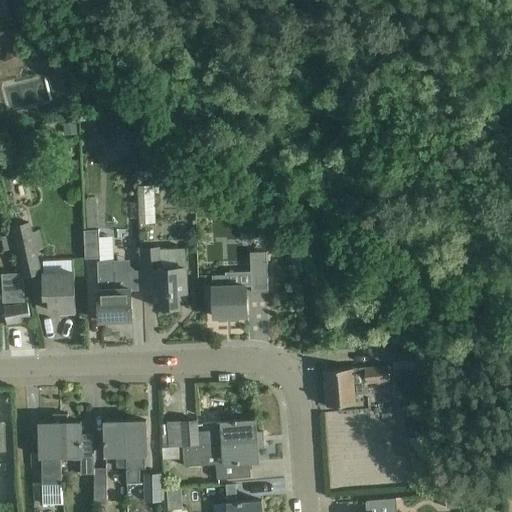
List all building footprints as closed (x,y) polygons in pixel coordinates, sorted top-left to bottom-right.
[(21,0),(14,2),(18,23),(27,22),(25,14),(29,13),(26,0),(21,0)] [(118,123),(109,137),(125,148),(134,134),(118,123)] [(69,160),(75,150),(64,143),(58,154),(69,160)] [(138,184),(137,221),(153,222),(154,185),(138,184)] [(14,225),(19,247),(25,275),(40,271),(35,252),(44,249),(40,231),(33,233),(30,222),(14,225)] [(249,225),(240,236),(251,245),(260,233),(249,225)] [(84,228),(84,229),(84,246),(85,257),(99,256),(98,228),(84,228)] [(158,247),(142,248),(142,271),(143,291),(155,291),(156,307),(180,306),(179,291),(187,291),(186,271),(186,267),(185,267),(184,249),(182,249),(158,250),(158,247)] [(268,292),(267,253),(251,253),(252,293),(268,292)] [(113,258),(98,259),(99,295),(100,315),(111,314),(111,320),(132,320),(131,300),(131,286),(130,272),(113,273),(113,258)] [(76,310),(74,271),(44,273),(45,297),(50,297),(50,311),(76,310)] [(23,273),(3,274),(4,302),(24,301),(23,273)] [(212,275),(213,296),(214,316),(248,315),(247,284),(226,285),(226,274),(212,275)] [(28,302),(4,307),(8,323),(31,319),(28,302)] [(417,348),(393,351),(395,369),(419,367),(417,348)] [(363,393),(368,392),(367,384),(389,382),(387,365),(325,370),(327,407),(356,405),(355,393),(363,393)] [(406,406),(406,416),(414,416),(414,406),(406,406)] [(40,422),(41,457),(42,457),(43,484),(43,504),(62,504),(62,483),(61,457),(60,414),(53,414),(53,422),(40,422)] [(61,457),(63,457),(81,456),(81,474),(95,473),(94,468),(94,434),(82,434),(81,421),(68,422),(68,414),(60,414),(61,457)] [(167,422),(169,446),(264,439),(263,431),(255,432),(254,420),(256,420),(256,419),(222,422),(222,429),(198,431),(198,420),(167,422)] [(117,467),(127,467),(126,420),(105,421),(106,455),(117,455),(117,467)] [(126,420),(127,467),(127,484),(140,483),(140,469),(145,468),(145,455),(147,455),(146,420),(126,420)] [(265,447),(264,439),(169,446),(162,447),(163,455),(185,455),(186,466),(217,463),(219,478),(251,476),(251,475),(250,475),(249,461),(259,460),(259,459),(257,459),(257,448),(265,447)] [(107,469),(94,468),(95,473),(95,501),(107,501),(107,469)] [(146,501),(161,501),(161,475),(146,475),(146,501)] [(227,486),(202,487),(203,501),(228,499),(227,486)] [(181,489),(167,490),(168,510),(183,508),(181,489)] [(461,493),(446,495),(447,509),(463,507),(461,493)] [(397,511),(396,498),(367,500),(367,511),(397,511)] [(228,511),(262,511),(262,500),(228,503),(228,511)]
